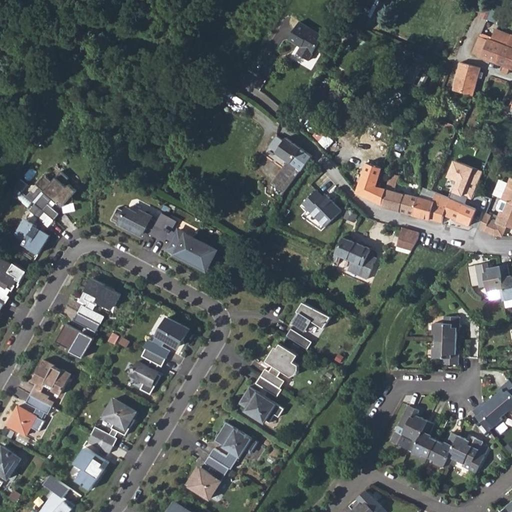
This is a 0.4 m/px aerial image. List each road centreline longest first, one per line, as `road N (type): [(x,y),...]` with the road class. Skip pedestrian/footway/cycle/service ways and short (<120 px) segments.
road 1 (residential): [(112,511),(222,336),(221,314),(88,244),(70,256),(0,380)]
road 2 (residential): [(511,247),(365,208),(251,83),(190,51)]
road 3 (residential): [(361,470),(401,389),(465,390)]
